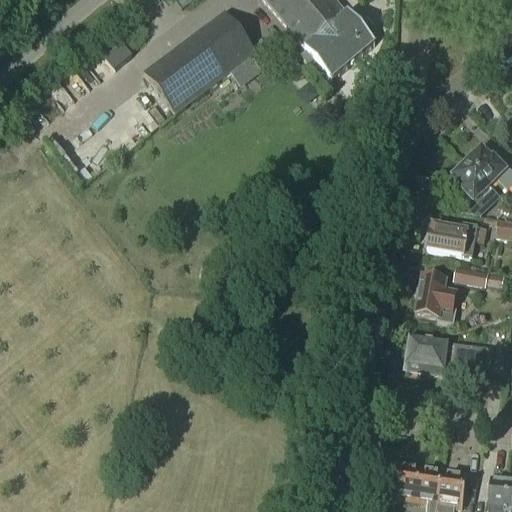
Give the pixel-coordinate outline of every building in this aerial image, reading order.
[(183,12),(199,0),(178,0),(176,2),(183,12)] [(330,0),(259,0),(305,53),(304,54),(306,56),(300,61),(310,73),(316,68),(332,86),(375,49),(348,18),(347,19),(330,0)] [(175,120),(256,59),(225,18),(144,79),(175,120)] [(97,52),(115,75),(132,61),(115,38),(97,52)] [(491,166),(481,155),(467,169),(489,192),(496,185),(507,196),(511,190),(511,178),(507,173),(504,176),(493,164),(491,166)] [(480,214),(488,206),(481,199),(489,192),(467,169),(453,182),(463,193),(461,195),(480,214)] [(310,219),(291,221),(293,242),(312,240),(310,219)] [(511,246),(511,228),(498,226),(495,244),(511,246)] [(462,237),(433,232),(431,240),(430,240),(427,256),(472,264),(475,247),(483,249),(485,235),(477,233),(477,235),(463,232),(462,237)] [(485,294),(488,279),(455,272),(452,287),(485,294)] [(501,293),(503,282),(490,280),(488,291),(501,293)] [(447,326),(450,308),(442,306),(446,286),(422,282),(415,319),(447,326)] [(486,385),(489,355),(447,350),(447,349),(410,344),(409,344),(405,375),(443,380),(443,379),(486,385)] [(416,507),(421,475),(397,471),(392,503),(416,507)] [(437,511),(443,478),(421,475),(416,507),(427,508),(426,511),(437,511)] [(460,511),(465,482),(443,478),(437,511),(460,511)] [(506,511),(508,484),(496,483),(495,486),(491,486),(488,511),(506,511)]
